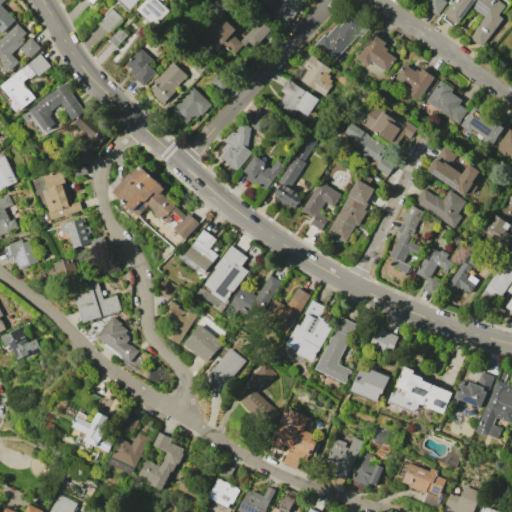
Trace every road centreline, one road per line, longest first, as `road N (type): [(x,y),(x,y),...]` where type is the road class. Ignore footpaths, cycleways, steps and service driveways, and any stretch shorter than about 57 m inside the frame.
road 1 (tertiary): [(45,0),(91,76),(136,122),(287,247),(382,299),(511,344)]
road 2 (residential): [(0,272),(104,366),(234,450),(309,488),(398,511)]
road 3 (residential): [(178,413),(179,369),(149,334),(139,267),(99,186),(108,153),(136,122)]
road 4 (residential): [(182,162),(329,0)]
road 5 (residential): [(375,0),(511,97)]
road 6 (residential): [(352,284),(422,151)]
